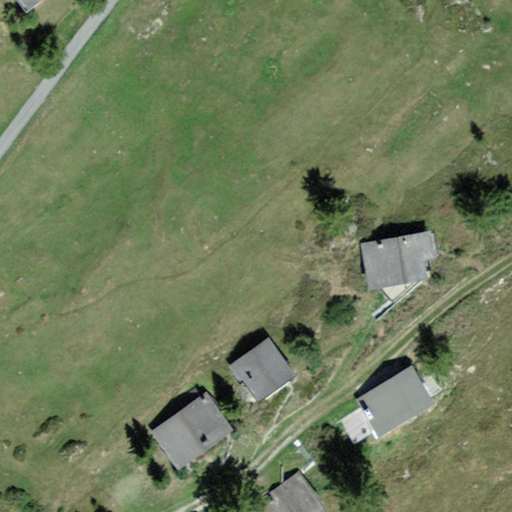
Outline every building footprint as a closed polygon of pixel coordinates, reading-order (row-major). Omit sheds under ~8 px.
[(2,0),(12,16),(36,0),(2,0)] [(417,240),(355,252),(357,301),(409,292),(408,275),(420,271),(417,240)] [(261,343),(222,366),(244,400),(281,377),(261,343)] [(398,376),(354,403),(369,427),(417,401),(398,376)] [(203,395),(145,436),(163,466),(226,427),(203,395)] [(313,511),(318,509),(296,479),(258,506),(262,511),(313,511)]
